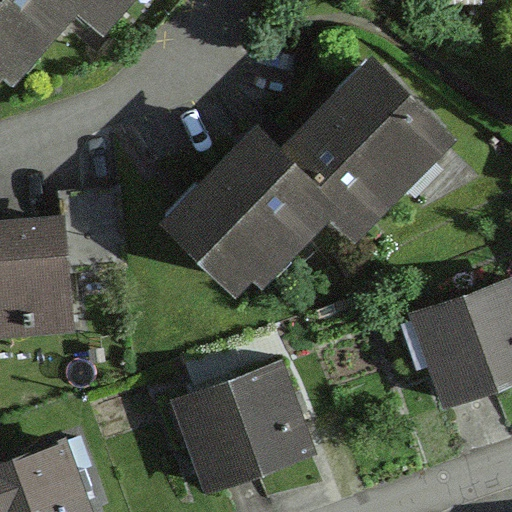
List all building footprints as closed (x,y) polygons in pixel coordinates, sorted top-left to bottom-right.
[(0,0),(0,98),(2,100),(90,0),(130,35),(160,0),(0,0)] [(273,134),(177,228),(252,303),(341,215),(365,239),(453,153),(380,80),(299,160),(273,134)] [(69,223),(0,229),(0,344),(88,336),(81,267),(131,262),(124,195),(66,201),(69,223)] [(511,294),(428,324),(460,413),(511,394),(511,294)] [(296,368),(189,407),(222,496),(328,457),(296,368)] [(103,511),(80,448),(0,477),(0,511),(103,511)]
